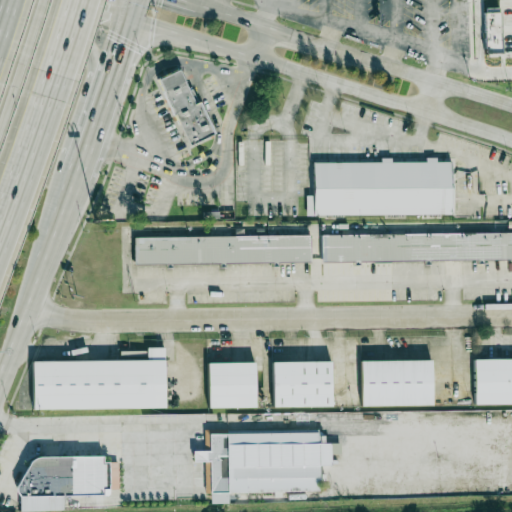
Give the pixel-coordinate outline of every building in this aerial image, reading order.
[(160,80),(180,70),(197,105),(201,102),(217,134),(193,146),(160,80)] [(311,162),(448,161),(449,213),(312,214),(311,162)] [(319,235),(511,233),(511,261),(320,263),(319,235)] [(132,237),(308,236),(308,262),(133,263),(132,237)] [(472,360),(511,359),(511,403),(472,404),(472,360)] [(33,362),(161,361),(161,408),(34,409),(33,362)] [(271,362),(330,361),(330,406),(271,407),(271,362)] [(358,362),(430,361),(430,405),(359,406),(358,362)] [(207,363),(254,363),(254,407),(208,408),(207,363)] [(319,491),(319,465),(330,465),(330,453),(340,453),(340,443),(324,444),(324,433),(209,433),(209,451),(192,451),(192,461),(204,461),(205,494),(210,493),(210,504),(228,504),(228,492),(319,491)] [(21,511),(64,510),(63,495),(109,494),(109,490),(118,490),(118,462),(102,462),(102,456),(20,458),(21,511)]
